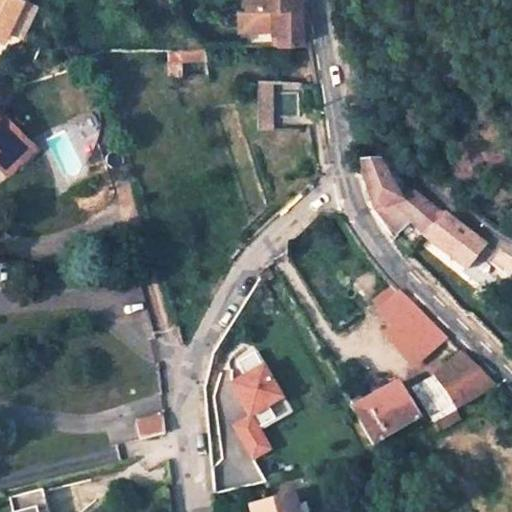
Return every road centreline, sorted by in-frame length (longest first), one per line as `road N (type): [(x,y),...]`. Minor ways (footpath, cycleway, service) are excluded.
road 1 (residential): [(199,511),(188,404),(207,323),(301,211),(344,183)]
road 2 (tertiary): [(344,183),(370,241),(511,384)]
road 3 (residential): [(511,242),(402,152),(335,119)]
road 4 (unknown): [(192,439),(0,481)]
road 5 (tertiary): [(319,0),(335,119)]
